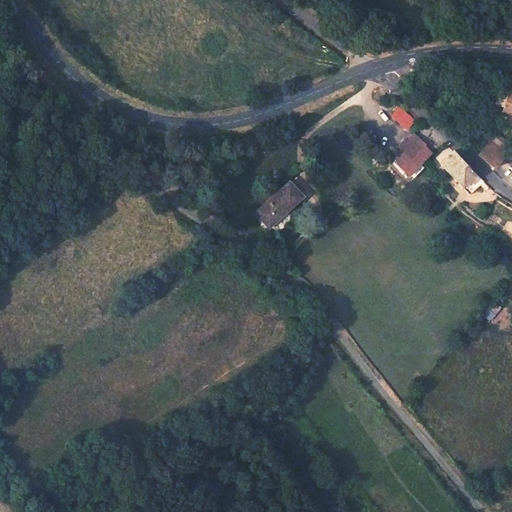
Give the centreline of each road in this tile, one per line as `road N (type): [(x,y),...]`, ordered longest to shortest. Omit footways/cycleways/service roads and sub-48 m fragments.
road 1 (unclassified): [(480,511),(310,297),(171,199),(0,39)]
road 2 (tertiary): [(10,0),(88,91),(133,116),(180,126),(232,122),(374,68)]
road 3 (unclassified): [(511,194),(374,68)]
road 4 (tertiary): [(374,68),(429,53),(511,52)]
